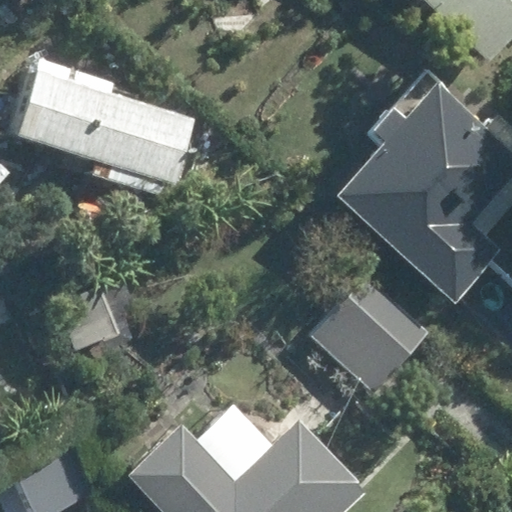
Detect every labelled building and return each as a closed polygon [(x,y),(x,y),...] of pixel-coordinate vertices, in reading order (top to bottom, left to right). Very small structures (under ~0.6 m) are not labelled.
[(511,0),(416,0),(481,57),(511,21),(511,0)] [(91,172),(88,185),(170,208),(192,129),(111,107),(114,97),(38,75),(16,150),(91,172)] [(511,169),(435,99),(333,211),(451,318),(499,264),(469,236),(511,187),(511,169)] [(118,274),(63,298),(86,349),(141,325),(118,274)] [(362,286),(308,342),(373,403),(426,345),(362,286)] [(121,483),(149,511),(342,511),(358,497),(288,425),(226,486),(172,432),(121,483)]
